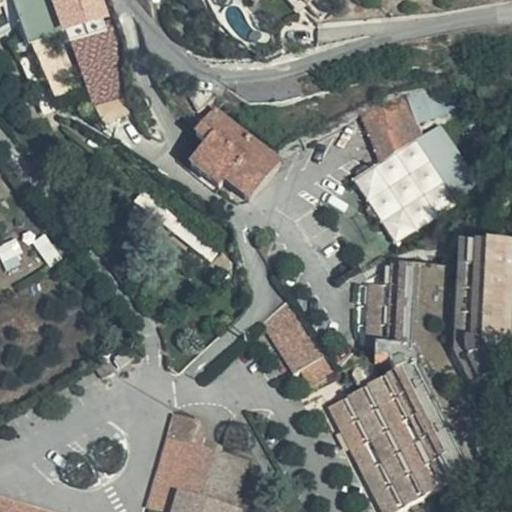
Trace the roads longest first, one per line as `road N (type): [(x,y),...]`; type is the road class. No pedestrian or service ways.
road 1 (unclassified): [(511,15),(408,30),(237,78),(192,71),(172,58),(125,0)]
road 2 (unknown): [(121,395),(144,441),(137,476),(115,495),(73,499),(3,474)]
